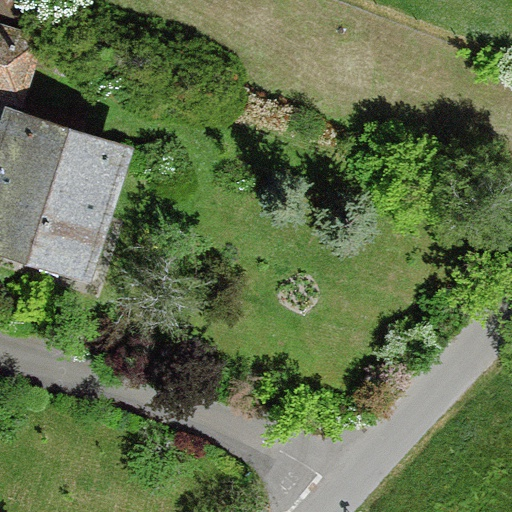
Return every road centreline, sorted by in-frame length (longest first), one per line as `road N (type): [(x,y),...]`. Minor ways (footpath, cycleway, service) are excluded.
road 1 (residential): [(344,491),(262,439),(203,416),(33,360),(0,357)]
road 2 (unclassified): [(344,491),(511,305)]
